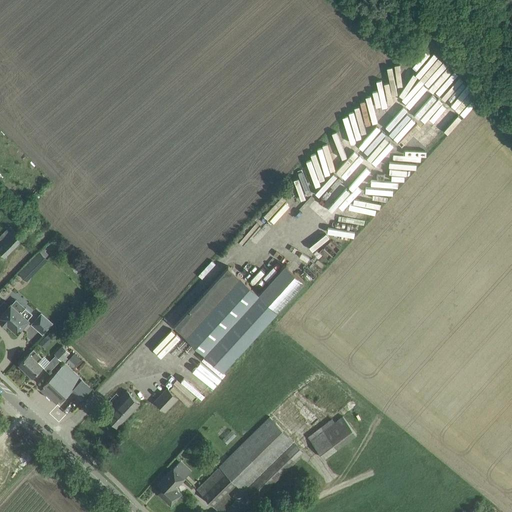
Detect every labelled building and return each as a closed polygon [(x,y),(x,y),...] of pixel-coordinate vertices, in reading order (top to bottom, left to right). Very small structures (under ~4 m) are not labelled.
[(438,62),(422,84),(434,93),(439,85),(444,89),(449,82),(455,86),(452,89),(462,97),(470,86),(438,62)] [(320,185),(301,206),(305,211),(325,190),(320,185)] [(0,240),(0,254),(2,257),(22,238),(13,229),(0,240)] [(17,271),(26,281),(47,260),(38,250),(17,271)] [(259,294),(228,266),(175,325),(223,369),(304,281),(286,264),(259,294)] [(8,307),(3,302),(0,305),(0,310),(2,313),(0,315),(2,317),(0,318),(6,324),(8,322),(18,331),(29,319),(28,318),(32,313),(26,308),(22,312),(11,303),(8,307)] [(53,322),(42,312),(32,323),(43,333),(53,322)] [(50,331),(44,337),(50,342),(56,337),(50,331)] [(69,352),(63,346),(55,354),(62,360),(69,352)] [(30,353),(26,356),(19,363),(33,376),(43,365),(38,361),(42,357),(36,351),(32,355),(30,353)] [(75,353),(69,358),(75,364),(81,358),(75,353)] [(180,375),(201,393),(214,378),(193,361),(180,375)] [(59,400),(61,401),(72,390),(81,399),(92,388),(64,362),(43,385),(45,386),(42,389),(57,403),(59,400)] [(178,398),(166,387),(154,401),(165,411),(178,398)] [(107,416),(118,426),(140,402),(127,390),(116,403),(118,405),(107,416)] [(305,452),(298,445),(270,416),(226,459),(227,460),(204,481),(197,488),(220,511),(222,511),(235,500),(228,492),(236,484),(254,502),(305,452)] [(356,434),(343,416),(335,422),(332,418),(308,436),(324,458),(356,434)] [(185,478),(173,467),(158,484),(162,488),(158,493),(171,505),(182,493),(176,488),(185,478)]
